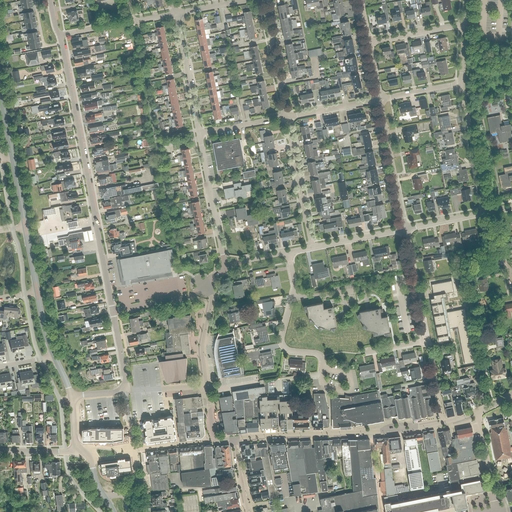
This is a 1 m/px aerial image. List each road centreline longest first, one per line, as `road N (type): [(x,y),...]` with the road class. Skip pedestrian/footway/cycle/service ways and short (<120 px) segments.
road 1 (residential): [(112,311),(58,35)]
road 2 (residential): [(235,438),(445,422)]
road 3 (residential): [(321,380),(321,356),(292,351),(281,340),(294,295),(287,252)]
road 4 (residential): [(226,266),(199,134)]
road 5 (residential): [(487,212),(461,83)]
road 6 (residential): [(404,228),(379,99)]
road 7 (residential): [(311,247),(286,118)]
road 8 (residential): [(199,134),(175,14)]
road 9 (residential): [(286,118),(264,0)]
